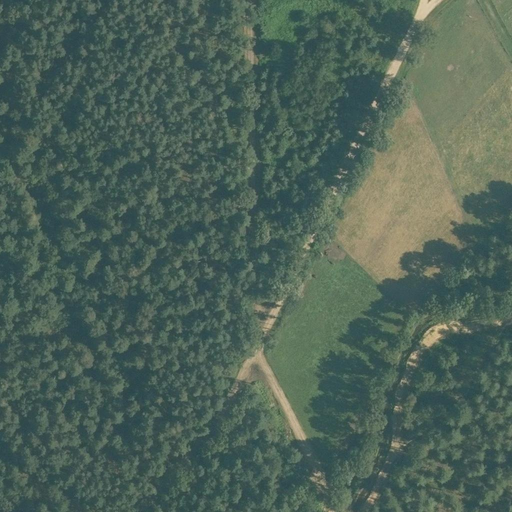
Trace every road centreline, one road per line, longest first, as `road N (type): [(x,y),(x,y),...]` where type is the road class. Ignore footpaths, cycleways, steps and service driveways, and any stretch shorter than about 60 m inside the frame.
road 1 (track): [(426,0),(260,351)]
road 2 (track): [(252,0),(260,351)]
road 3 (track): [(260,351),(212,428),(142,511)]
road 4 (track): [(260,351),(341,511)]
